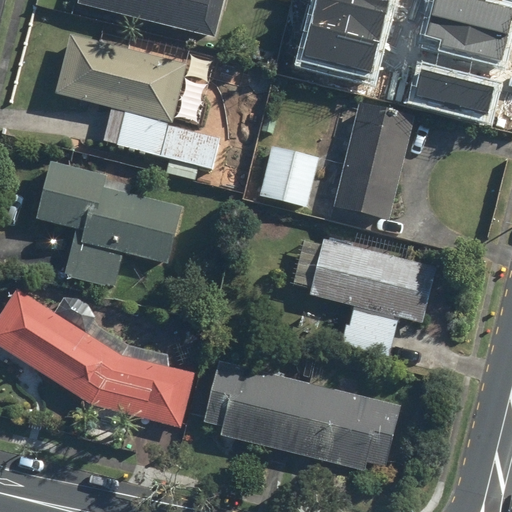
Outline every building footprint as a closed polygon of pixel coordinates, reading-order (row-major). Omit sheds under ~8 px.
[(79,0),(79,3),(220,35),(227,0),(79,0)] [(319,0),(306,56),(374,73),(392,0),(319,0)] [(444,39),(442,49),(502,64),(511,28),(511,5),(491,0),(433,0),(424,34),(444,39)] [(223,138),(171,127),(188,66),(74,37),(59,93),(128,112),(120,150),(172,162),(170,172),(201,179),(204,168),(216,171),(223,138)] [(219,60),(195,55),(190,81),(214,85),(219,60)] [(494,88),(420,72),(414,97),(488,113),(494,88)] [(208,102),(185,96),(178,121),(201,127),(208,102)] [(395,222),(417,113),(362,102),(360,111),(346,108),(340,137),(352,139),(338,211),(395,222)] [(323,159),(274,148),(262,200),(311,211),(323,159)] [(111,176),(54,163),(40,223),(81,233),(71,279),(118,290),(126,255),(172,266),(186,207),(108,189),(111,176)] [(443,268),(332,240),(329,249),(306,243),(295,286),(313,290),(312,294),(355,305),(346,342),(395,354),(404,318),(429,324),(443,268)] [(187,428),(199,373),(168,366),(171,356),(133,347),(67,302),(60,313),(23,288),(0,321),(0,342),(6,347),(0,355),(0,358),(32,381),(40,370),(93,407),(187,428)] [(343,379),(340,392),(219,360),(203,420),(227,426),(224,436),(374,476),(387,424),(361,417),(365,399),(362,398),(365,385),(343,379)]
